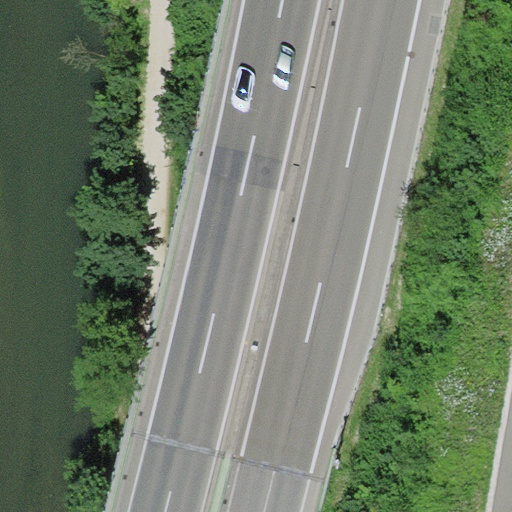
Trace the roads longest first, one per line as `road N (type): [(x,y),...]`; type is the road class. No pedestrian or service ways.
road 1 (motorway): [(285,0),(164,511)]
road 2 (motorway): [(259,511),(376,0)]
